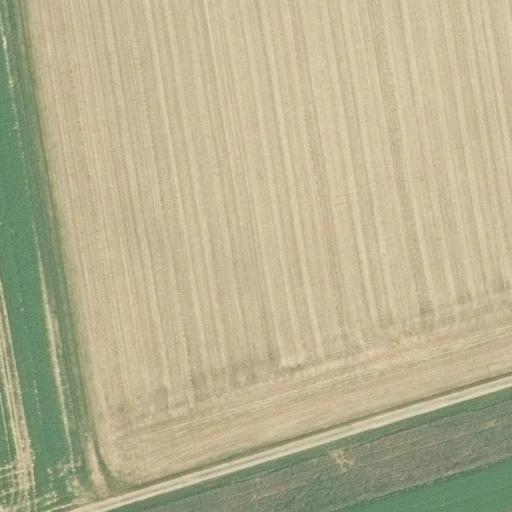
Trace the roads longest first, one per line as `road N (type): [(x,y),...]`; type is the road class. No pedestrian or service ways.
road 1 (track): [(16,0),(94,511)]
road 2 (track): [(511,403),(156,511)]
